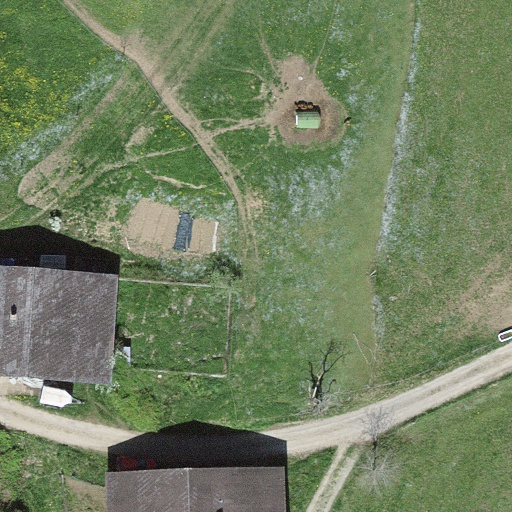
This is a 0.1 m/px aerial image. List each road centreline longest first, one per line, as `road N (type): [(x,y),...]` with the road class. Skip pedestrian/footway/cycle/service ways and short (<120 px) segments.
road 1 (track): [(0,414),(84,437),(229,446),(391,413),(511,356)]
road 2 (track): [(214,0),(98,151),(0,232)]
